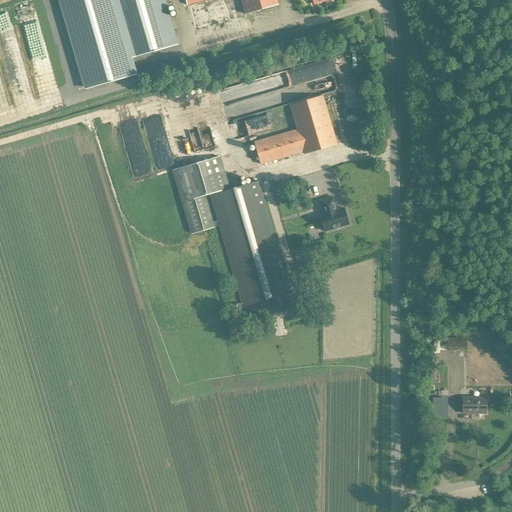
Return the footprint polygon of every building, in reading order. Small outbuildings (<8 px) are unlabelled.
[(134,74),(129,58),(112,0),(60,0),(86,88),(134,74)] [(112,0),(129,58),(177,44),(164,0),(112,0)] [(240,0),(245,14),(278,4),(276,0),(185,0),(187,5),(203,0),(240,0)] [(45,56),(56,54),(52,31),(41,33),(45,56)] [(358,49),(340,51),(342,64),(359,62),(358,49)] [(25,78),(25,65),(14,65),(14,78),(25,78)] [(44,95),(47,103),(54,101),(51,93),(44,95)] [(289,132),(254,142),(260,164),(303,152),(303,154),(336,144),(322,96),(282,108),(289,132)] [(132,129),(134,157),(143,156),(142,129),(132,129)] [(229,190),(220,156),(173,170),(192,233),(219,225),(210,196),(229,190)] [(210,196),(219,225),(242,307),(290,293),(258,182),(229,190),(210,196)] [(335,206),(333,197),(319,201),(323,214),(319,215),(324,231),(348,224),(343,208),(336,210),(334,207),(335,206)] [(448,338),(448,350),(466,350),(466,338),(448,338)] [(486,413),(486,397),(462,397),(462,413),(486,413)]
